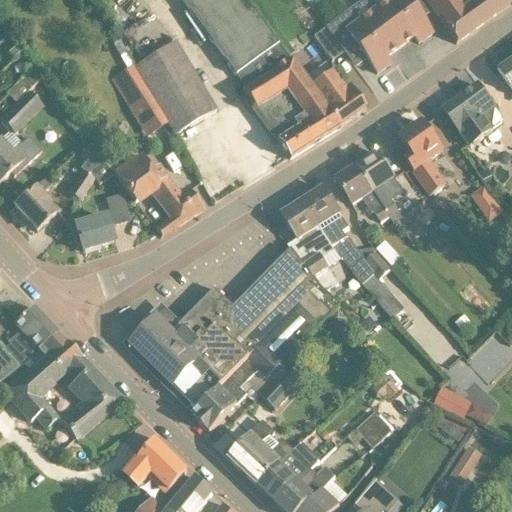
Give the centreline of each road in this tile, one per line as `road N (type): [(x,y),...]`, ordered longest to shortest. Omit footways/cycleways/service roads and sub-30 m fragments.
road 1 (residential): [(56,309),(223,221),(511,23)]
road 2 (secondary): [(254,511),(56,309)]
